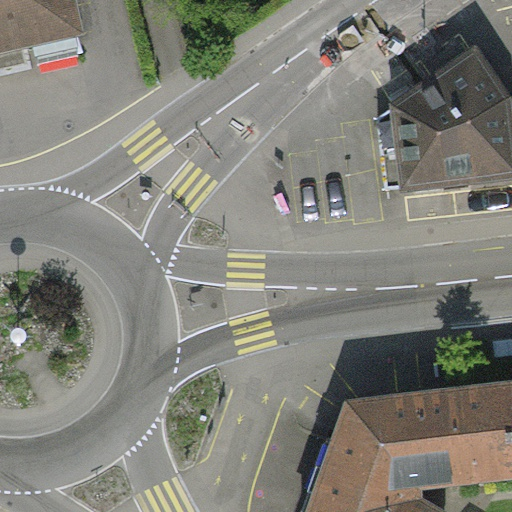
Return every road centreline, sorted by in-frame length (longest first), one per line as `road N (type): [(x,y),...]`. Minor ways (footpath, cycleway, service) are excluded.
road 1 (primary): [(81,231),(388,0)]
road 2 (secondary): [(147,318),(511,275)]
road 3 (primary): [(80,455),(113,431),(137,398),(149,359),(147,318)]
